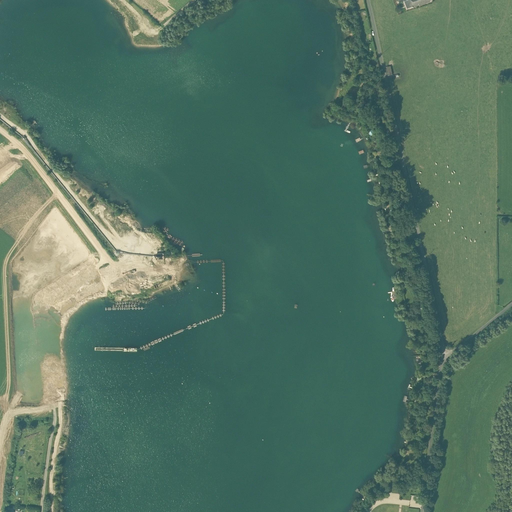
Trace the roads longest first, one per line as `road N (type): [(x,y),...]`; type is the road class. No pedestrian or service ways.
road 1 (unclassified): [(0,127),(104,254),(40,304),(54,424),(41,511)]
road 2 (unclassified): [(441,354),(368,0)]
road 3 (unclassified): [(421,511),(441,354)]
